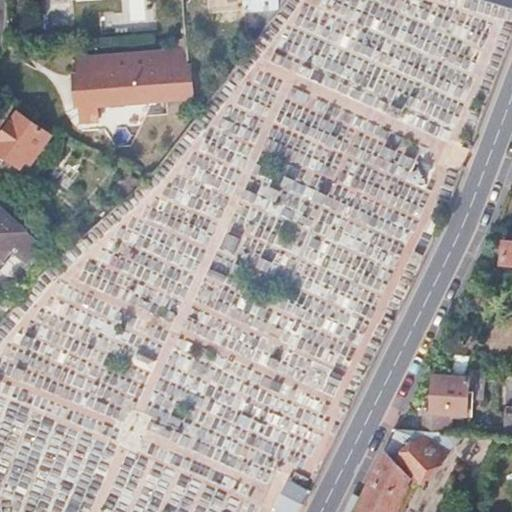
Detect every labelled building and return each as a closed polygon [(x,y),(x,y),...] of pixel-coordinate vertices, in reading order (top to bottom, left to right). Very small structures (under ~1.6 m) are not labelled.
[(242,0),(243,10),(261,9),(279,8),(284,0),(242,0)] [(260,25),(265,26),(279,8),(261,9),(260,25)] [(187,49),(183,49),(75,59),(76,74),(73,75),(76,107),(80,107),(80,121),(94,121),(94,106),(191,98),(187,49)] [(48,137),(19,114),(0,137),(0,152),(21,167),(26,160),(31,162),(48,137)] [(362,172),(392,175),(391,184),(408,185),(411,152),(398,151),(399,136),(395,136),(393,154),(364,152),(362,172)] [(0,264),(15,249),(27,261),(43,245),(0,202),(0,264)] [(511,240),(503,240),(502,263),(511,264),(511,240)] [(475,377),(433,375),(431,411),(424,412),(424,429),(449,430),(451,412),(473,413),(474,395),(482,396),(483,368),(477,368),(475,377)] [(424,429),(397,427),(363,496),(353,493),(343,511),(397,511),(411,480),(464,431),(449,430),(424,429)] [(278,506),(289,511),(299,511),(311,489),(288,478),(275,504),(278,506)]
